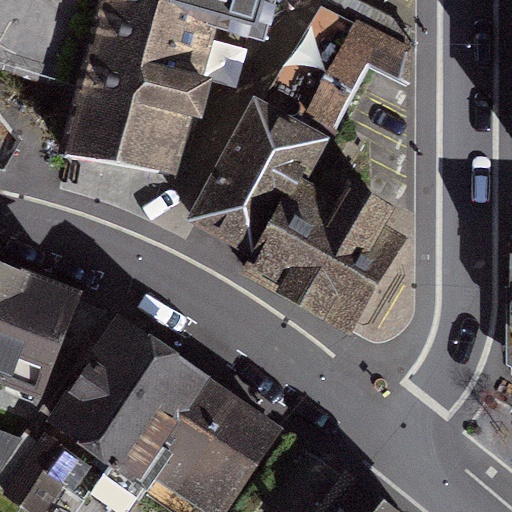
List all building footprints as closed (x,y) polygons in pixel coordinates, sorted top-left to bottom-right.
[(257,32),(266,0),(16,0),(0,59),(0,72),(70,91),(48,171),(151,199),(201,17),(257,32)] [(340,0),(327,0),(208,216),(243,239),(273,258),(265,270),(319,304),(368,336),(406,275),(385,262),(407,227),(372,205),(349,242),(293,207),(314,173),(369,63),(401,84),(406,33),(340,0)] [(511,243),(505,243),(503,370),(511,374),(511,243)] [(0,290),(0,412),(20,420),(61,315),(0,290)] [(147,348),(104,319),(29,428),(151,511),(219,511),(273,435),(147,348)] [(0,478),(1,479),(13,427),(0,423),(0,478)] [(396,511),(380,500),(340,471),(310,511),(396,511)]
